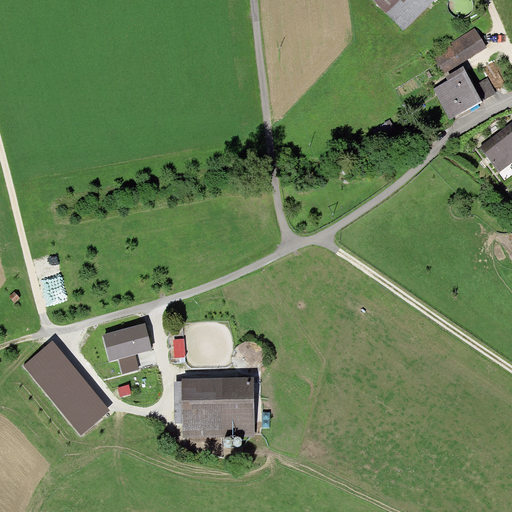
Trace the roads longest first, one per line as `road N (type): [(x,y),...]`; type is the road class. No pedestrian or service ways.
road 1 (residential): [(511,104),(453,134),(384,198),(320,237),(209,285),(46,335)]
road 2 (track): [(289,249),(253,0)]
road 3 (track): [(511,371),(340,252)]
road 4 (track): [(0,154),(46,335)]
